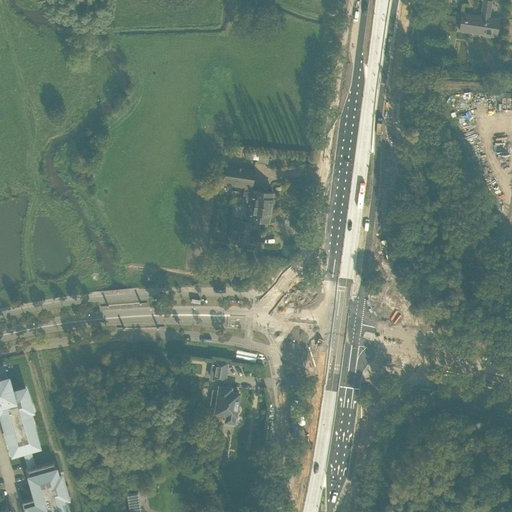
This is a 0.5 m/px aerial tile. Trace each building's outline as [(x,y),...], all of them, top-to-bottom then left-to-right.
[(483,0),(483,1),(480,16),(461,13),(459,31),(484,35),(484,36),(497,38),(500,19),(489,17),(492,1),(486,0),(481,0),(483,0)] [(216,182),(224,183),(226,166),(218,164),(216,182)] [(224,183),(244,186),(242,194),(250,195),(248,204),(249,204),(273,208),(274,200),(272,200),(273,199),(272,199),(273,193),(251,190),(251,187),(252,187),(254,170),(226,166),(224,183)] [(234,230),(249,233),(250,222),(249,221),(249,219),(268,222),(269,216),(270,216),(270,215),(272,215),(273,208),(249,204),(248,204),(246,219),(246,221),(235,219),(234,230)] [(237,240),(237,241),(247,243),(247,242),(248,236),(248,235),(238,234),(237,240)] [(237,389),(223,387),(224,382),(225,382),(227,363),(215,361),(212,380),(220,381),(215,413),(226,414),(225,422),(234,423),(239,393),(236,393),(237,389)] [(0,412),(12,454),(24,451),(29,449),(38,446),(28,412),(32,411),(25,388),(12,392),(9,382),(8,378),(0,380),(0,412)] [(29,449),(24,451),(29,470),(35,468),(29,449)] [(36,498),(22,502),(24,511),(67,511),(64,499),(68,498),(61,476),(58,477),(54,463),(35,468),(29,470),(28,470),(36,498)]
